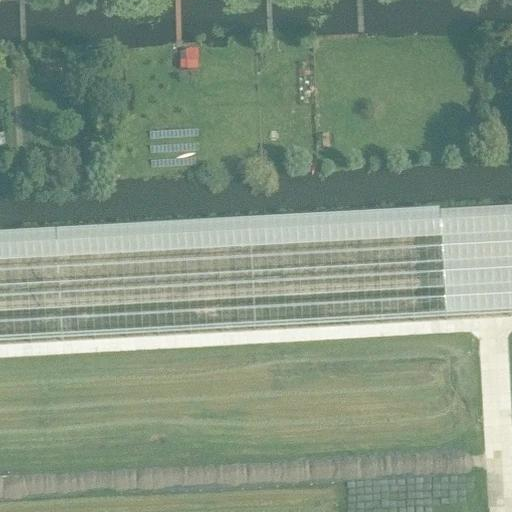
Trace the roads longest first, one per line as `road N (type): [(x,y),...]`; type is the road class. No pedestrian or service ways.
road 1 (track): [(0,485),(500,461),(502,511)]
road 2 (track): [(500,461),(492,332)]
